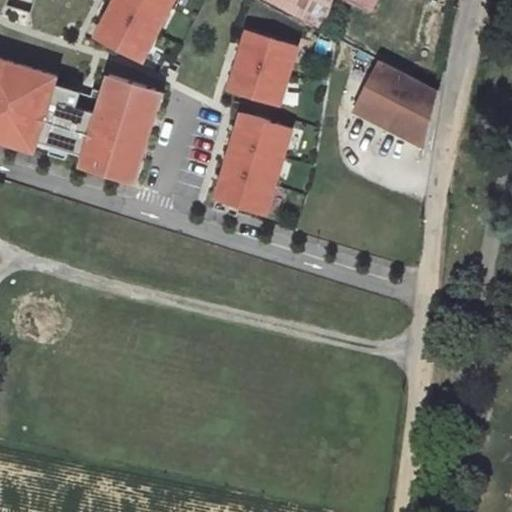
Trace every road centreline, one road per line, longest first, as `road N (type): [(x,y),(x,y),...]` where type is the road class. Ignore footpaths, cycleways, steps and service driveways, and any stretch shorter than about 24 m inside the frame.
road 1 (residential): [(0,168),(427,299)]
road 2 (unclassified): [(427,299),(437,169),(476,0)]
road 3 (unclassified): [(407,511),(427,299)]
